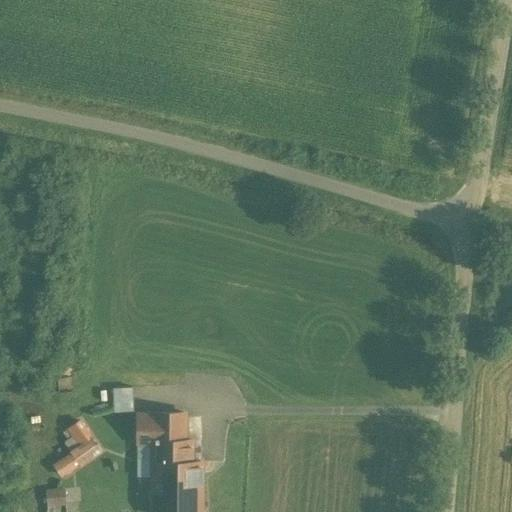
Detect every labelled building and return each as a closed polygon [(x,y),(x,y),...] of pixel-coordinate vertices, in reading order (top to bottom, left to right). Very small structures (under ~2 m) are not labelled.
[(111,410),(132,409),(131,384),(110,385),(111,410)] [(0,407),(11,405),(7,390),(0,391),(0,407)] [(183,412),(152,411),(152,413),(152,439),(183,439),(183,412)] [(101,441),(80,412),(66,423),(87,452),(101,441)] [(152,413),(137,413),(136,441),(151,441),(152,439),(152,413)] [(183,439),(152,439),(151,441),(151,511),(199,511),(200,461),(190,461),(190,439),(183,439)] [(45,504),(64,503),(63,486),(44,487),(45,504)]
